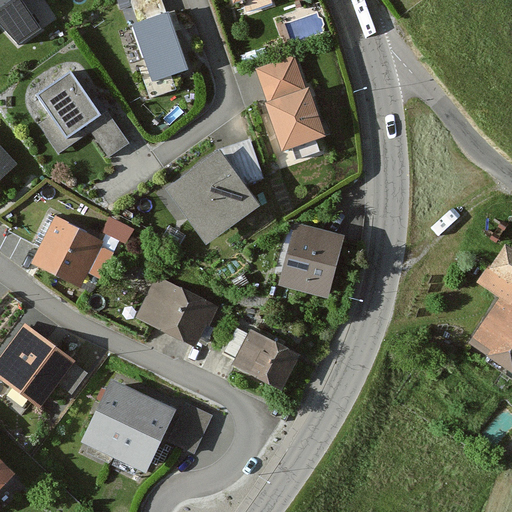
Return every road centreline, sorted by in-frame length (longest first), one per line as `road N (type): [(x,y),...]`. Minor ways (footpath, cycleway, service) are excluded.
road 1 (tertiary): [(368,46),(383,167),(380,265),(355,359),(260,511)]
road 2 (residential): [(0,268),(70,318),(227,394),(244,411),(247,440),(236,462),(176,489),(157,511)]
road 3 (residential): [(198,0),(227,98),(215,116),(108,193)]
road 4 (unclassified): [(511,177),(368,46)]
